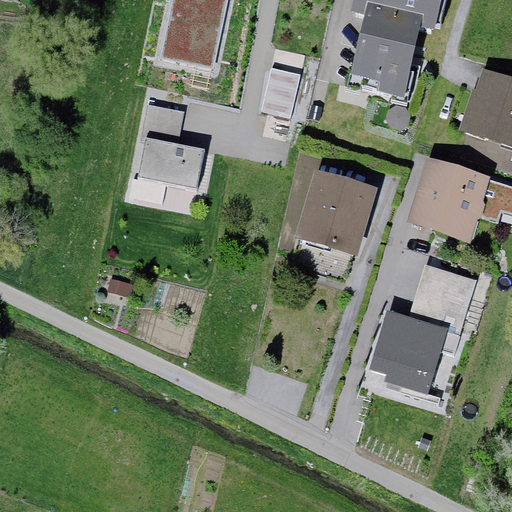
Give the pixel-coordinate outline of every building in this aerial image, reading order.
[(228,0),(169,0),(155,59),(215,71),(228,0)] [(445,0),(359,0),(355,21),(369,24),(355,87),(411,100),(425,35),(437,37),(445,0)] [(302,76),(269,70),(261,114),(291,120),(302,76)] [(511,85),(483,77),(465,138),(511,151),(511,85)] [(185,113),(148,105),(133,177),(196,193),(207,149),(177,144),(185,113)] [(493,185),(429,166),(410,229),(474,249),(493,185)] [(371,192),(318,175),(300,232),(353,248),(371,192)] [(412,323),(388,316),(371,376),(441,396),(472,286),(427,273),(412,323)]
